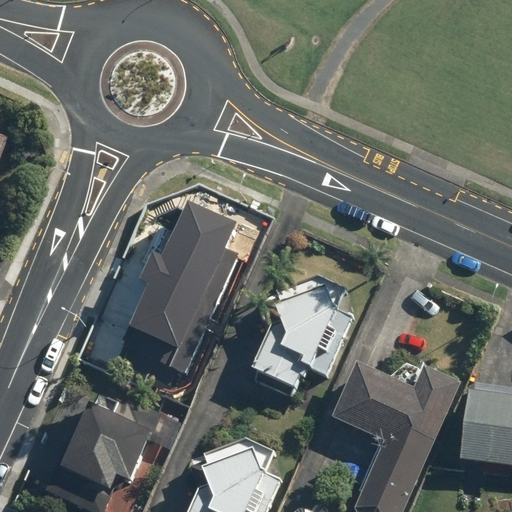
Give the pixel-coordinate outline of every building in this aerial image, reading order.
[(132,337),(123,358),(168,379),(175,364),(187,369),(205,330),(198,326),(209,302),(224,308),(250,251),(260,256),(275,221),(199,187),(144,211),(113,284),(135,294),(136,290),(141,292),(123,334),(132,337)] [(276,314),(249,378),(292,397),(299,379),(307,383),(346,294),(322,280),(282,299),(285,311),(276,314)] [(402,511),(457,388),(407,367),(385,386),(355,372),(332,426),(382,448),(354,511),(402,511)] [(511,395),(471,391),(470,400),(463,399),(456,469),(511,475),(511,395)] [(63,447),(42,498),(77,511),(105,511),(116,486),(129,492),(149,442),(152,443),(160,423),(132,412),(122,435),(85,420),(72,451),(63,447)] [(265,511),(278,484),(266,478),(274,458),(247,446),(203,462),(208,475),(199,479),(205,497),(196,500),(190,511),(265,511)]
